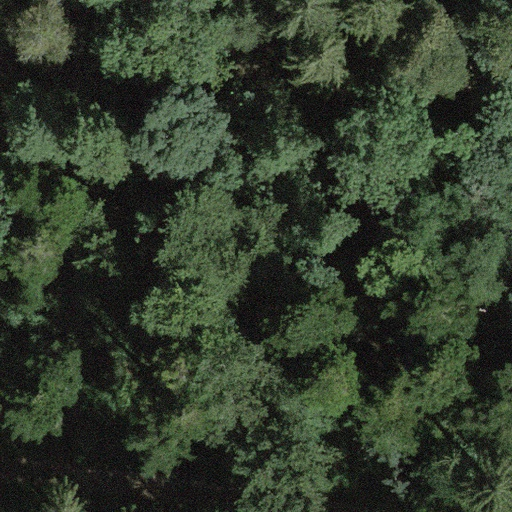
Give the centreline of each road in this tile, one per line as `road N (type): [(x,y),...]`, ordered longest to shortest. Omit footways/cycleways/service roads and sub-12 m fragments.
road 1 (track): [(511,72),(0,63)]
road 2 (track): [(0,473),(281,511)]
